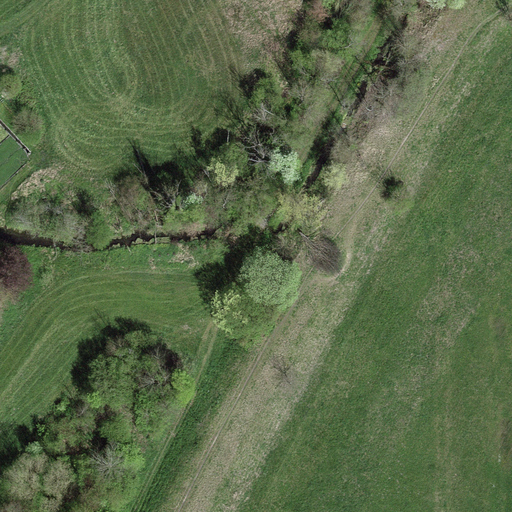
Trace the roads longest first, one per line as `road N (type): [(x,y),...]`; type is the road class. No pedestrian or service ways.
road 1 (track): [(130,511),(288,166),(399,0)]
road 2 (track): [(511,95),(258,511)]
